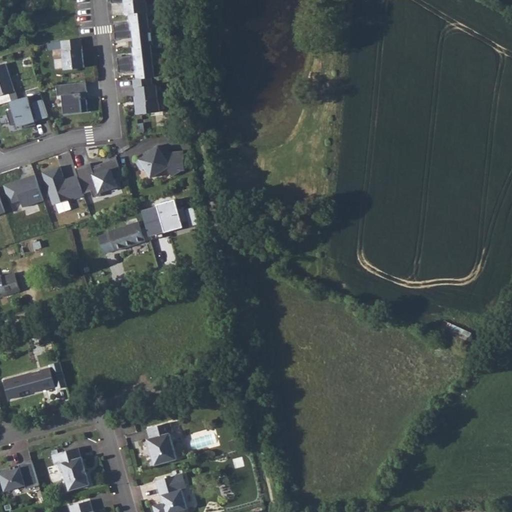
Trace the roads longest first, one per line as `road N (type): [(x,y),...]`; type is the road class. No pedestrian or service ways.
road 1 (track): [(276,511),(193,101),(185,0)]
road 2 (residential): [(0,160),(109,126),(101,0)]
road 3 (track): [(226,259),(0,326)]
road 4 (residential): [(129,511),(102,416),(0,441)]
